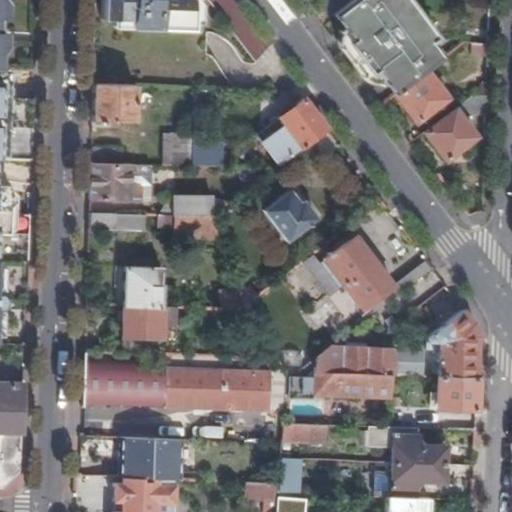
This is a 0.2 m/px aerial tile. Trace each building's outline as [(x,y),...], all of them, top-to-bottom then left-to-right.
[(103,0),(103,18),(130,19),(131,28),(193,29),(194,6),(189,6),(188,0),(103,0)] [(398,0),(355,0),(335,16),(344,28),(349,33),(353,39),(347,44),(371,75),(377,70),(386,82),(396,94),(426,71),(444,58),(432,43),(422,30),(416,34),(399,12),(404,7),(398,0)] [(408,0),(398,0),(404,7),(399,12),(416,34),(422,30),(432,43),(438,38),(408,0)] [(339,38),(339,43),(339,47),(366,82),(370,84),(375,85),(378,84),(380,87),(386,82),(377,70),(371,75),(347,44),(353,39),(349,33),(344,28),(338,32),(340,34),(339,38)] [(2,69),(0,69),(0,155),(25,157),(26,114),(26,101),(1,100),(2,69)] [(426,71),(396,94),(417,121),(447,99),(426,71)] [(134,122),(135,85),(93,84),(92,121),(134,122)] [(465,114),(486,115),(487,95),(472,95),(424,132),(446,160),(476,137),(461,117),(465,114)] [(280,164),(327,129),(315,113),(305,99),(280,118),(285,124),(268,138),(266,144),(280,164)] [(193,166),(193,144),(194,134),(164,134),(163,165),(193,166)] [(193,166),(218,166),(219,145),(193,144),(193,166)] [(120,149),(91,148),(90,165),(120,165),(120,149)] [(150,186),(150,165),(131,165),(130,184),(140,184),(140,186),(150,186)] [(0,259),(28,260),(29,214),(7,213),(8,188),(0,185),(0,259)] [(262,210),(285,240),(315,217),(302,201),(298,203),(287,190),(262,210)] [(172,215),(211,215),(211,198),(173,197),(172,215)] [(116,214),(89,214),(88,230),(116,230),(116,214)] [(173,237),(218,238),(211,215),(172,215),(157,215),(157,226),(173,227),(173,237)] [(341,285),(373,261),(354,236),(323,261),(341,285)] [(0,311),(4,305),(4,299),(20,300),(27,294),(28,260),(0,259),(0,311)] [(124,300),(123,306),(165,307),(166,299),(159,299),(161,268),(153,267),(153,261),(143,260),(142,267),(117,267),(116,300),(124,300)] [(391,286),(373,261),(341,285),(353,299),(349,302),(356,312),(391,286)] [(239,309),(235,295),(232,286),(218,290),(222,309),(239,309)] [(251,300),(256,296),(248,286),(235,295),(239,309),(251,300)] [(257,306),(251,300),(239,309),(244,317),(257,306)] [(318,301),(312,320),(324,324),(330,304),(318,301)] [(122,353),(156,353),(157,339),(161,339),(161,319),(174,319),(174,307),(165,307),(123,306),(122,353)] [(438,377),(476,377),(477,354),(477,336),(473,323),(463,309),(426,336),(426,350),(440,350),(438,377)] [(314,394),(391,397),(391,376),(366,375),(367,349),(330,347),(315,359),(314,394)] [(366,375),(391,376),(392,353),(392,350),(367,349),(366,375)] [(283,411),(285,371),(275,357),(156,353),(122,353),(84,352),(83,381),(82,403),(283,411)] [(391,376),(420,375),(422,354),(392,353),(391,376)] [(436,407),(475,409),(475,399),(476,377),(438,377),(436,376),(436,407)] [(0,409),(23,411),(23,385),(0,384),(0,409)] [(21,456),(23,411),(0,409),(0,488),(2,488),(20,472),(21,456)] [(448,429),(474,430),(475,417),(449,415),(448,429)] [(324,441),(324,424),(282,423),(281,440),(324,441)] [(392,462),(443,464),(443,446),(420,445),(416,442),(417,428),(390,427),(368,426),(367,445),(392,447),(392,462)] [(180,440),(121,438),(119,477),(121,477),(170,479),(180,479),(180,440)] [(278,492),(298,493),(300,458),(280,458),(279,484),(278,492)] [(442,481),(443,464),(392,462),(390,497),(414,497),(414,486),(420,480),(442,481)] [(170,479),(121,477),(121,484),(169,486),(170,479)] [(277,500),(278,492),(279,484),(246,482),(246,499),(277,500)] [(171,511),(173,486),(169,486),(121,484),(114,484),(113,503),(121,504),(121,511),(171,511)] [(427,511),(428,498),(414,497),(390,497),(385,496),(384,511),(427,511)]
